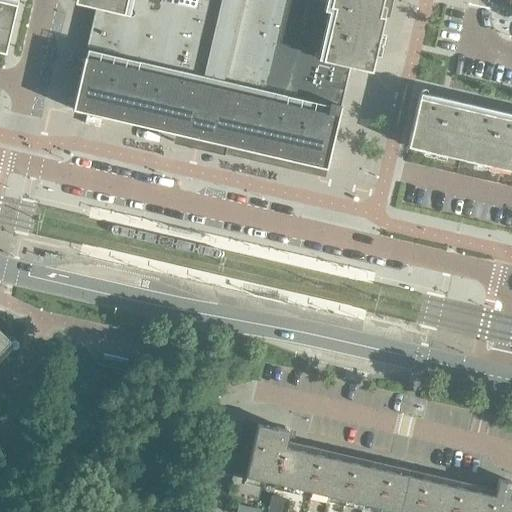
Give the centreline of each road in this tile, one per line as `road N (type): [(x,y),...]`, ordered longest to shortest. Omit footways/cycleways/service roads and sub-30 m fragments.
road 1 (tertiary): [(491,377),(0,265)]
road 2 (residential): [(511,275),(35,167)]
road 3 (residential): [(511,455),(252,389),(233,400)]
